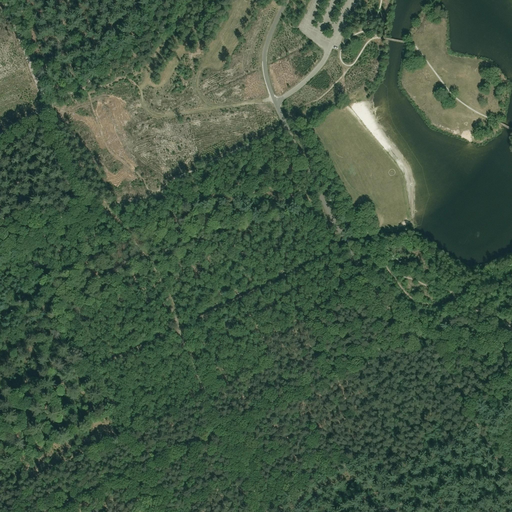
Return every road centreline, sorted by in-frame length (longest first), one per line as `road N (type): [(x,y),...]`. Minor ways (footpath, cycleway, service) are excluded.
road 1 (track): [(46,109),(68,170),(153,269),(264,511)]
road 2 (unclassified): [(286,0),(264,52),(286,127),(383,307),(411,330),(459,346)]
road 3 (track): [(159,0),(83,86),(0,136)]
road 4 (track): [(511,497),(426,337)]
